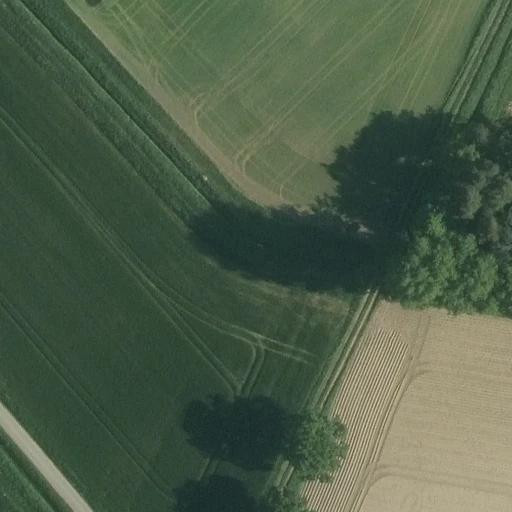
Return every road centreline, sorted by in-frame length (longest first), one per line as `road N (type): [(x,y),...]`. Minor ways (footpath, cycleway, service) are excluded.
road 1 (track): [(267,511),(368,300)]
road 2 (unclassified): [(0,416),(81,511)]
